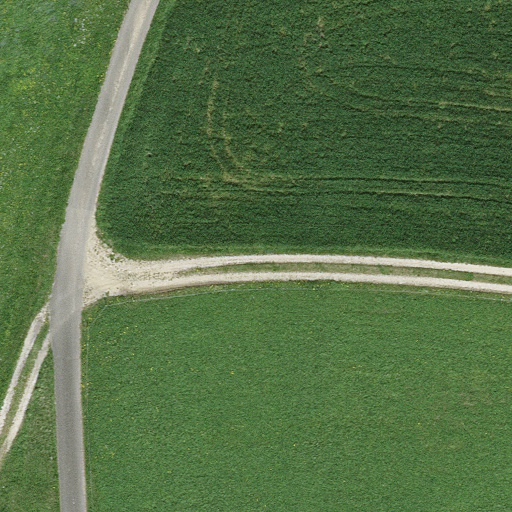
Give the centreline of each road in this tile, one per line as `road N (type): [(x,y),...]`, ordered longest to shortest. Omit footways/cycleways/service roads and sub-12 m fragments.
road 1 (track): [(0,432),(73,276),(137,265),(511,282)]
road 2 (track): [(141,0),(73,276),(74,511)]
